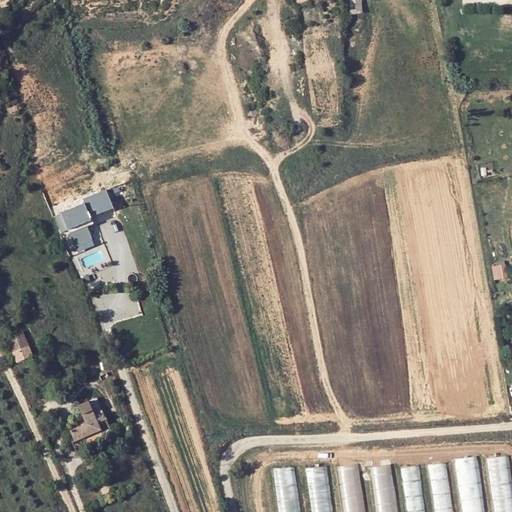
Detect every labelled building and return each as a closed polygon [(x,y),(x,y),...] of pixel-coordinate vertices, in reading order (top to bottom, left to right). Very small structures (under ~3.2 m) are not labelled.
[(126,211),(120,194),(103,196),(96,196),(97,200),(103,218),(126,211)] [(97,200),(67,211),(74,232),(82,228),(85,232),(92,230),(91,225),(104,221),(103,218),(97,200)] [(494,279),(508,278),(506,263),(492,264),(494,279)] [(29,359),(43,355),(39,343),(25,348),(29,359)] [(94,378),(107,408),(79,421),(82,428),(110,416),(119,412),(103,375),(94,378)] [(107,408),(94,378),(82,384),(90,402),(73,409),(79,421),(107,408)] [(452,511),(445,462),(426,465),(433,511),(452,511)] [(481,511),(474,462),(455,465),(462,511),(481,511)] [(511,511),(511,484),(509,462),(490,465),(497,511),(511,511)] [(365,511),(358,463),(337,466),(343,511),(365,511)] [(426,511),(419,464),(400,466),(406,511),(426,511)] [(397,511),(391,465),(369,468),(375,511),(397,511)] [(300,511),(294,466),(273,469),(278,511),(300,511)] [(331,511),(325,466),(304,469),(310,511),(331,511)]
